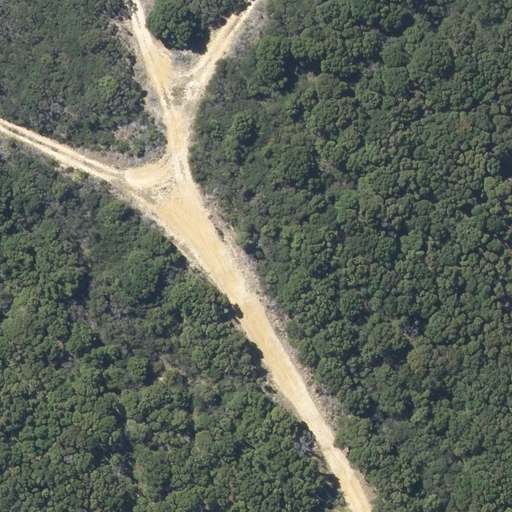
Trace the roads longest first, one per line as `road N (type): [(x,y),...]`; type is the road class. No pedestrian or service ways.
road 1 (track): [(71,0),(95,118),(256,511)]
road 2 (track): [(205,0),(95,118)]
road 3 (track): [(0,165),(132,204)]
